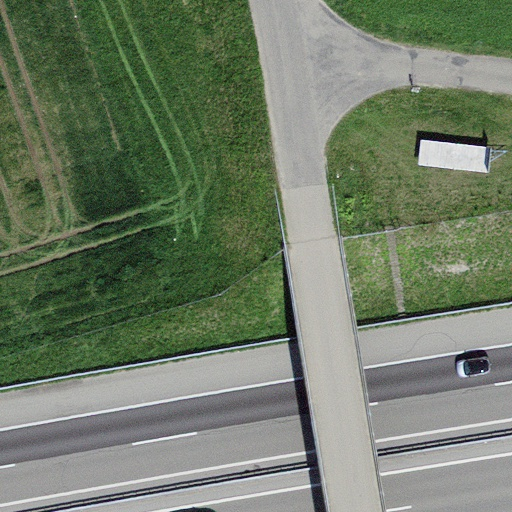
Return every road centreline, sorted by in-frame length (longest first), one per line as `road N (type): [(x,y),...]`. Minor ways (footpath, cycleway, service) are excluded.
road 1 (motorway): [(511,382),(0,467)]
road 2 (unclassified): [(274,0),(357,511)]
road 3 (track): [(290,83),(393,67),(511,78)]
road 4 (motorway): [(376,511),(511,490)]
